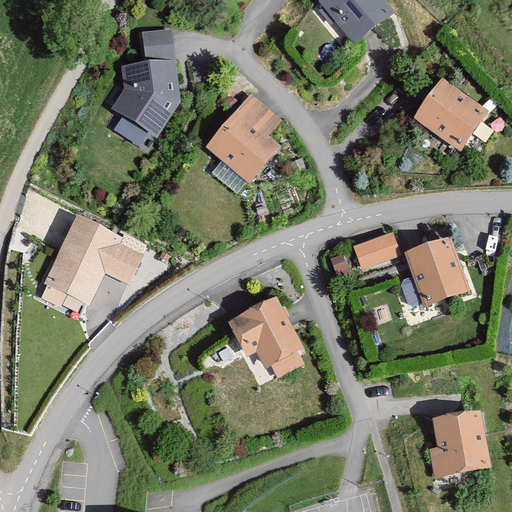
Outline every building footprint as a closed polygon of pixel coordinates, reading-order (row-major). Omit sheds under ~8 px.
[(384,0),(323,0),(320,3),(359,49),(398,16),(384,0)] [(143,35),(147,66),(177,62),(173,31),(143,35)] [(147,66),(123,69),(126,92),(113,111),(157,140),(182,103),(177,62),(147,66)] [(486,112),(443,81),(418,117),(460,147),(486,112)] [(250,95),(205,151),(252,188),(283,150),(271,140),(284,123),(250,95)] [(78,217),(40,299),(64,310),(70,297),(90,306),(105,273),(131,285),(144,256),(121,245),(124,238),(78,217)] [(399,255),(391,235),(357,248),(364,268),(399,255)] [(453,240),(406,258),(426,310),(473,292),(453,240)] [(279,296),(227,324),(246,359),(258,353),(268,373),(274,370),(300,357),(309,352),(279,296)] [(300,357),(274,370),(279,378),(304,365),(300,357)] [(482,414),(434,423),(440,451),(431,453),(437,481),(493,470),(482,414)]
